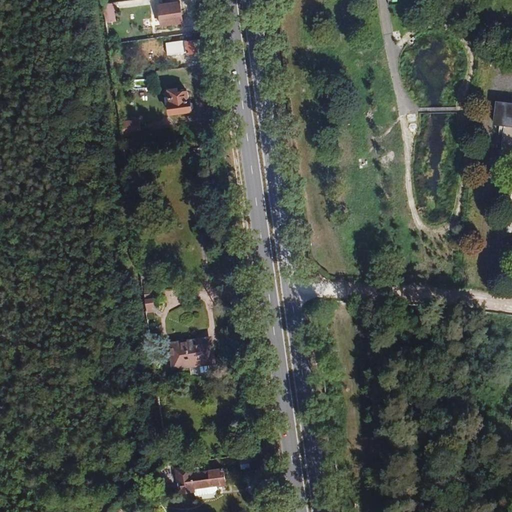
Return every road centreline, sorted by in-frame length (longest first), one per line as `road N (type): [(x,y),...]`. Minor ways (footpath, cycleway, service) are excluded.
road 1 (primary): [(320,511),(250,0)]
road 2 (primary): [(227,0),(297,511)]
road 3 (track): [(511,306),(289,289)]
